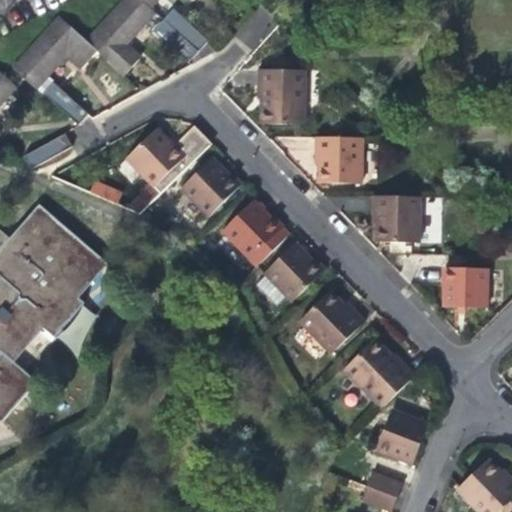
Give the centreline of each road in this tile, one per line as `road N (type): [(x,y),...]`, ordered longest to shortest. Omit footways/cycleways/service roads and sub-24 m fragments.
road 1 (residential): [(465,376),(187,89)]
road 2 (residential): [(465,376),(415,511)]
